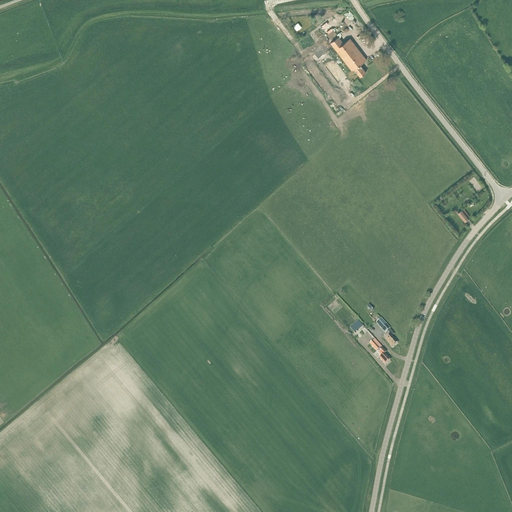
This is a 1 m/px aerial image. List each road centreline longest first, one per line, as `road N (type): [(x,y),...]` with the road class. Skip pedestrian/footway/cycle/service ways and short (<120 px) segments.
road 1 (tertiary): [(370,511),(421,316),(504,197)]
road 2 (tertiary): [(504,197),(353,0)]
